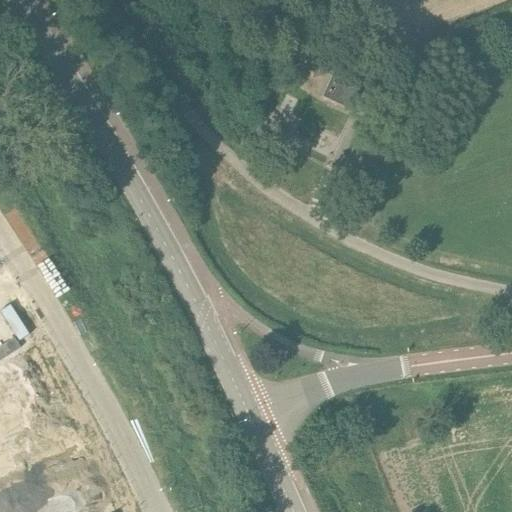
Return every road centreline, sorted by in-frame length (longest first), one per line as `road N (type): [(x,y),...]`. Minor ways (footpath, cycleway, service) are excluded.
road 1 (track): [(511,291),(375,250),(288,199),(202,122),(109,0)]
road 2 (tertiary): [(251,420),(102,132),(13,0)]
road 3 (unclassified): [(161,511),(84,356),(0,228)]
road 4 (tertiary): [(251,420),(345,378),(511,353)]
